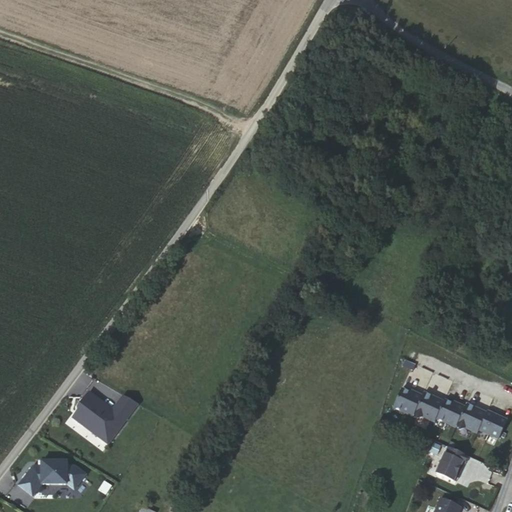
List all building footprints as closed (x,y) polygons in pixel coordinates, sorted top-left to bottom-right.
[(500,441),(508,422),(488,413),(487,415),(467,406),(466,409),(452,403),(452,405),(445,402),(444,404),(424,395),(423,398),(410,392),(409,393),(402,391),(393,409),(414,418),(415,415),(417,421),(423,419),(435,424),(437,421),(457,430),(458,426),(460,432),(466,430),(478,435),(480,432),(500,441)] [(99,440),(110,448),(140,408),(125,399),(114,414),(91,397),(84,407),(85,408),(75,422),(86,430),(90,424),(104,434),(99,440)] [(469,458),(449,449),(437,475),(455,483),(463,465),(465,466),(469,458)] [(68,486),(75,492),(87,477),(77,468),(69,469),(68,464),(43,465),(43,470),(35,471),(19,491),(33,501),(43,490),(68,486)] [(455,483),(457,484),(465,466),(463,465),(455,483)] [(436,511),(461,511),(463,510),(442,500),(436,511)]
